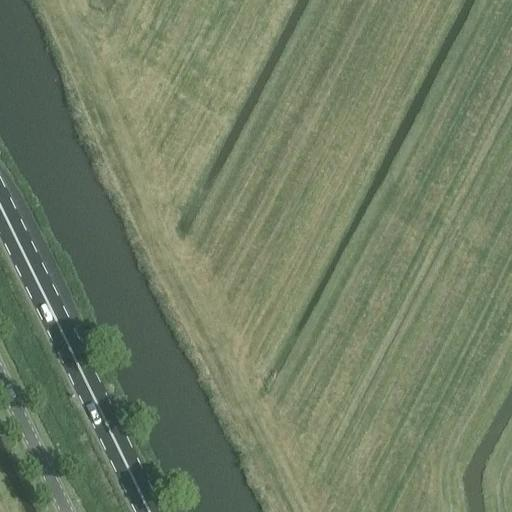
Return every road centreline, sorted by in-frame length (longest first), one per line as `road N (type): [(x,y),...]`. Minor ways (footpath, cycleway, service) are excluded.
road 1 (primary): [(149,511),(0,207)]
road 2 (unclassified): [(68,511),(0,370)]
